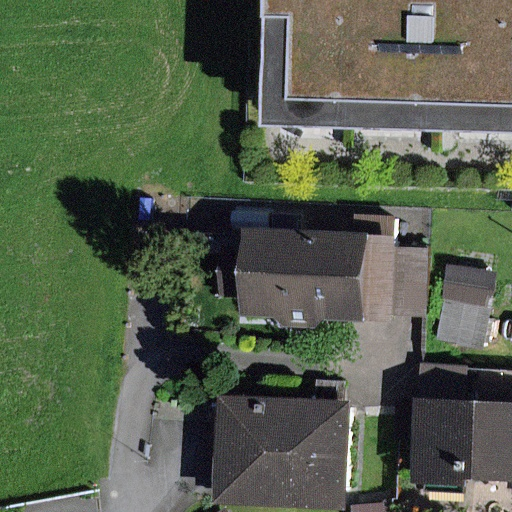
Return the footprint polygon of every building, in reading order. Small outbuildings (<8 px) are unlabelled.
[(273,0),(269,126),(511,133),(511,0),(479,0),(470,0),(273,0)] [(234,316),(387,324),(391,240),(239,231),(234,316)] [(459,258),(447,328),(497,337),(508,266),(459,258)] [(511,389),(429,388),(427,488),(511,488),(511,389)] [(347,403),(220,397),(215,503),(341,509),(347,403)]
